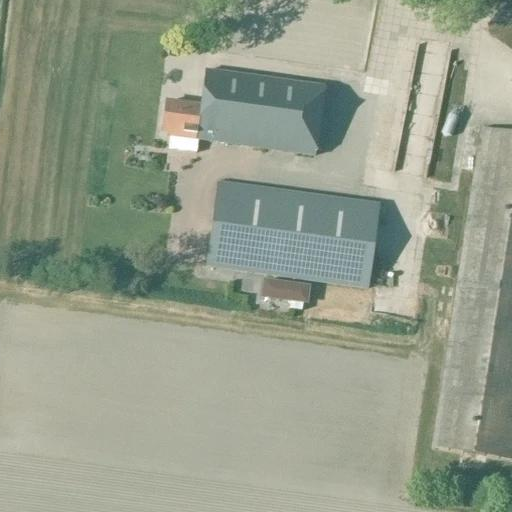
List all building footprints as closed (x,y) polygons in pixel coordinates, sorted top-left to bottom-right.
[(165,103),(161,134),(167,135),(167,138),(316,157),(325,86),(206,70),(200,106),(165,103)] [(481,131),(433,449),(511,461),(511,135),(481,130),(481,131)] [(437,198),(449,200),(453,179),(441,177),(437,198)] [(205,268),(369,290),(381,205),(217,183),(205,268)] [(264,282),(261,301),(308,307),(310,288),(264,282)]
